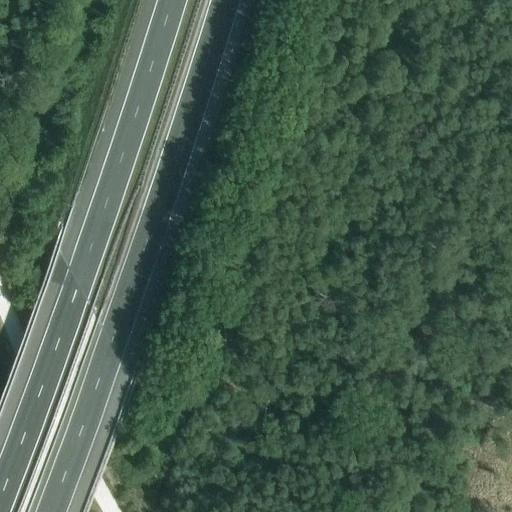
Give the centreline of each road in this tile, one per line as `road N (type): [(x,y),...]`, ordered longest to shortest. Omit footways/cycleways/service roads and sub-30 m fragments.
road 1 (motorway): [(50,511),(228,0)]
road 2 (motorway): [(172,0),(0,497)]
